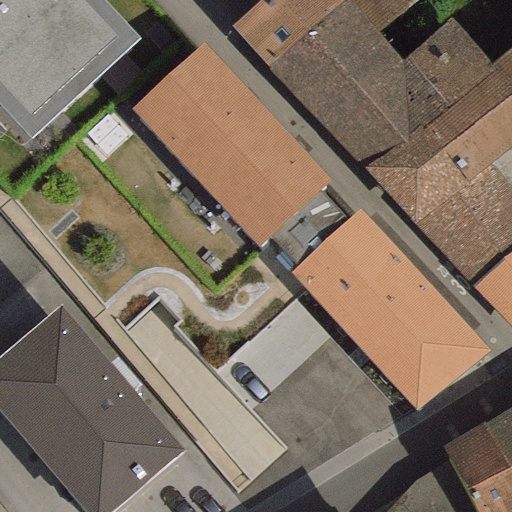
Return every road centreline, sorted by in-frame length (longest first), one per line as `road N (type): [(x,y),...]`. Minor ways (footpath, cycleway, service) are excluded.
road 1 (residential): [(511,354),(177,0)]
road 2 (tertiary): [(511,373),(301,511)]
